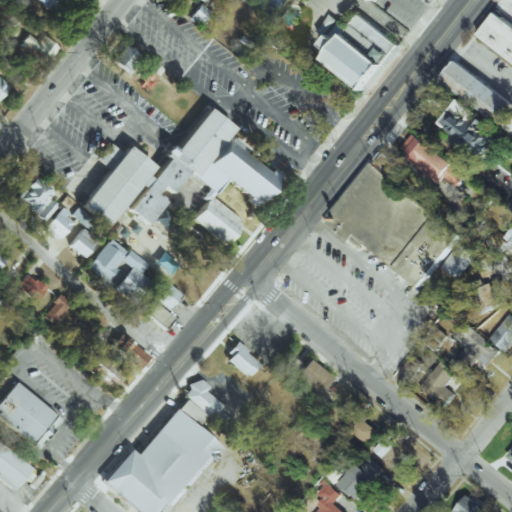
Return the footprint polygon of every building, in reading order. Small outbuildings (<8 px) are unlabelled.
[(36,0),(51,13),(63,0),(36,0)] [(263,0),(260,6),(273,14),(281,0),(263,0)] [(188,15),(199,25),(210,14),(199,4),(188,15)] [(496,11),(511,23),(511,52),(508,58),(478,34),(496,11)] [(325,58),(365,89),(399,44),(359,14),(349,28),(340,21),(322,44),(331,50),(325,58)] [(42,36),(38,42),(26,34),(18,45),(45,64),(57,47),(42,36)] [(111,62),(129,74),(140,57),(122,45),(111,62)] [(442,79),(511,133),(511,115),(508,112),(509,110),(511,106),(511,102),(457,59),(442,79)] [(140,83),(148,90),(158,80),(150,73),(140,83)] [(446,127),(459,111),(471,120),(477,113),(477,114),(477,113),(458,98),(439,122),(446,127)] [(459,111),(471,120),(477,113),(477,114),(481,117),(482,116),(489,122),(485,128),(498,138),(482,158),(470,149),(468,151),(452,139),(456,135),(446,127),(459,111)] [(152,180),(145,174),(151,167),(125,146),(119,154),(109,145),(96,161),(107,169),(78,205),(104,226),(137,184),(142,187),(124,209),(144,224),(162,201),(153,194),(159,187),(170,192),(184,174),(195,178),(206,188),(192,220),(226,247),(237,219),(210,197),(225,179),(255,204),(273,182),(277,174),(201,112),(158,165),(152,180)] [(399,151),(413,133),(466,175),(458,186),(445,175),(439,182),(399,151)] [(385,151),(376,163),(393,176),(402,164),(385,151)] [(355,231),(408,274),(422,285),(463,234),(372,161),(330,214),(334,217),(330,222),(330,225),(348,240),(355,231)] [(35,215),(51,191),(30,176),(14,200),(35,215)] [(434,189),(427,199),(433,203),(441,194),(434,189)] [(42,221),(55,205),(48,199),(35,215),(42,221)] [(90,219),(77,206),(69,214),(82,227),(66,244),(80,258),(91,246),(85,239),(90,234),(82,226),(90,219)] [(72,221),(59,209),(41,228),(55,240),(72,221)] [(511,249),(511,227),(502,241),(511,249)] [(85,267),(103,281),(125,252),(107,238),(85,267)] [(477,255),(461,243),(443,266),(457,277),(463,269),(465,271),(477,255)] [(128,268),(112,287),(132,304),(150,282),(138,273),(145,264),(127,249),(118,260),(128,268)] [(44,288),(24,273),(13,287),(34,302),(44,288)] [(491,282),(502,304),(480,315),(466,286),(482,278),(485,285),(491,282)] [(166,310),(178,294),(165,284),(153,301),(166,310)] [(69,305),(59,295),(40,315),(51,325),(69,305)] [(170,317),(153,304),(144,314),(162,328),(170,317)] [(511,314),(510,313),(490,338),(507,351),(511,344),(511,314)] [(466,321),(500,350),(488,365),(479,358),(473,366),(471,364),(466,369),(456,361),(460,355),(467,346),(462,342),(462,341),(455,335),(466,321)] [(147,357),(119,333),(108,345),(136,370),(147,357)] [(234,341),(245,350),(243,352),(256,364),(245,376),(241,372),(239,373),(224,360),(228,355),(224,352),(234,341)] [(110,388),(122,373),(96,352),(84,367),(110,388)] [(292,357),(283,369),(314,394),(328,377),(305,359),(301,364),(292,357)] [(409,359),(400,370),(412,380),(421,369),(409,359)] [(442,361),(449,367),(448,369),(455,375),(455,376),(447,385),(453,390),(456,393),(444,406),(420,387),(442,361)] [(455,376),(447,385),(453,390),(461,381),(455,376)] [(180,396),(210,418),(220,405),(202,391),(207,385),(195,377),(180,396)] [(0,397),(13,382),(59,420),(35,449),(0,419),(0,397)] [(338,403),(347,410),(353,402),(360,408),(359,409),(369,417),(366,420),(378,429),(366,443),(355,433),(354,435),(343,425),(340,428),(327,417),(338,403)] [(172,410),(222,451),(171,509),(164,502),(156,511),(134,511),(99,480),(127,450),(133,454),(172,410)] [(382,440),(374,448),(383,456),(391,448),(382,440)] [(385,471),(364,453),(339,484),(360,501),(385,471)] [(345,511),(335,502),(342,493),(328,481),(318,493),(327,500),(316,511),(345,511)] [(482,511),(487,507),(470,491),(451,511),(482,511)]
